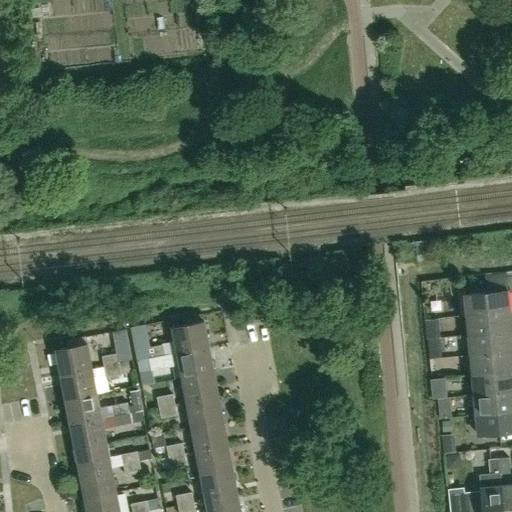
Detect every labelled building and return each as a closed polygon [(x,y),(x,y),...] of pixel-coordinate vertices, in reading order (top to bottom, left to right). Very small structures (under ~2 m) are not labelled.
[(509,311),(507,291),(507,290),(465,294),(467,315),(509,311)] [(467,315),(468,335),(511,331),(511,330),(511,320),(510,321),(509,311),(467,315)] [(176,352),(208,345),(203,320),(171,326),(176,352)] [(468,335),(470,355),(511,350),(511,341),(511,330),(511,331),(468,335)] [(61,374),(93,368),(88,342),(56,349),(61,374)] [(149,358),(165,355),(163,344),(147,347),(149,358)] [(181,376),(213,370),(208,345),(176,352),(181,376)] [(511,350),(470,355),(472,375),(511,370),(511,350)] [(104,366),(120,363),(118,353),(102,356),(104,366)] [(152,368),(167,365),(165,355),(149,358),(152,368)] [(106,377),(122,373),(120,363),(104,366),(106,377)] [(66,399),(98,392),(93,368),(61,374),(66,399)] [(186,401),(218,394),(213,370),(181,376),(186,401)] [(474,394),(511,390),(511,370),(472,375),(474,394)] [(143,410),(139,389),(131,391),(133,404),(128,405),(128,402),(112,405),(114,415),(130,412),(130,413),(135,412),(143,410)] [(511,390),(474,394),(476,414),(511,411),(511,390)] [(71,423),(103,417),(98,392),(66,399),(71,423)] [(159,407),(175,404),(173,394),(157,397),(159,407)] [(191,425),(223,419),(218,394),(186,401),(191,425)] [(157,395),(145,397),(146,406),(147,409),(159,407),(157,397),(157,395)] [(161,418),(177,414),(175,404),(159,407),(161,418)] [(478,434),(511,430),(511,411),(476,414),(478,434)] [(116,426),(132,423),(132,422),(130,414),(130,413),(130,412),(114,415),(116,426)] [(142,412),(130,414),(132,422),(144,419),(142,412)] [(76,448),(107,442),(103,417),(71,423),(76,448)] [(195,450),(228,444),(223,419),(191,425),(195,450)] [(451,431),(450,420),(442,421),(443,432),(451,431)] [(81,472),(112,466),(107,442),(76,448),(81,472)] [(169,456),(185,453),(182,442),(167,446),(169,456)] [(200,474),(232,468),(228,444),(195,450),(200,474)] [(121,454),(123,465),(140,462),(139,460),(138,451),(121,454)] [(163,468),(170,466),(187,463),(185,453),(169,456),(169,457),(161,458),(163,468)] [(500,473),(510,472),(508,456),(499,457),(500,473)] [(504,511),(502,485),(500,473),(499,457),(489,458),(488,458),(490,473),(479,474),(480,487),(481,490),(463,492),(464,504),(464,511),(504,511)] [(126,475),(142,472),(140,462),(123,465),(126,475)] [(85,497),(117,491),(112,466),(81,472),(85,497)] [(205,498),(237,492),(232,468),(200,474),(205,498)] [(504,511),(511,511),(511,484),(502,485),(504,511)] [(88,511),(121,511),(117,491),(85,497),(88,511)] [(178,505),(194,502),(192,492),(176,495),(178,505)] [(207,511),(240,511),(237,492),(205,498),(207,511)] [(132,511),(142,511),(149,511),(147,500),(131,503),(132,511)] [(179,511),(196,511),(194,502),(178,505),(179,511)]
